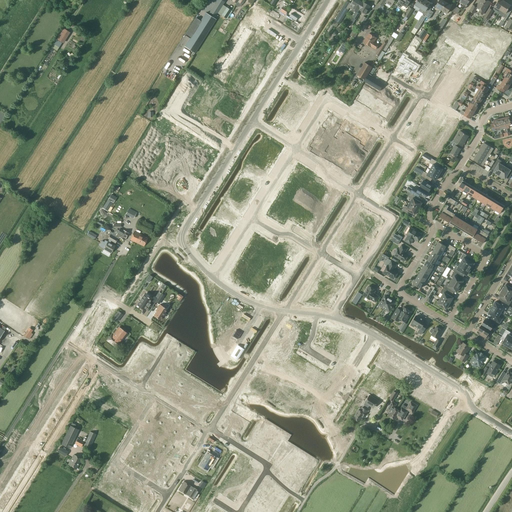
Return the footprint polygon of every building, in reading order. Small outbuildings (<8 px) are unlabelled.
[(206,13),(185,46),(195,53),(216,19),(214,18),(218,12),(223,5),(225,0),(218,0),(209,15),(206,13)] [(351,4),(349,8),(356,12),(357,12),(359,10),(360,9),(363,3),(358,0),(353,0),(351,3),(351,4)] [(422,15),(414,27),(418,30),(426,17),(430,10),(431,8),(429,6),(431,3),(425,0),(420,8),(418,11),(423,14),(422,16),(422,15)] [(420,8),(425,0),(417,0),(415,5),(420,8)] [(442,0),(439,0),(436,7),(438,8),(436,12),(439,14),(441,10),(446,2),(442,0)] [(482,15),(490,2),(486,0),(480,0),(476,7),(473,5),(469,11),(473,13),(477,8),(480,10),(479,12),(482,15)] [(500,10),(505,2),(504,1),(505,0),(504,0),(498,0),(493,9),(496,11),(497,8),(500,10)] [(343,9),(335,21),(339,24),(347,12),(348,9),(349,8),(351,4),(351,3),(348,1),(344,6),(343,9)] [(360,9),(359,10),(362,11),(361,12),(365,15),(370,6),(363,2),(363,3),(360,9)] [(441,10),(439,14),(442,16),(444,12),(447,13),(452,6),(446,2),(441,10)] [(505,2),(500,10),(498,13),(501,15),(506,19),(511,11),(508,10),(510,5),(505,2)] [(456,7),(452,13),(456,16),(460,10),(456,7)] [(488,17),(488,18),(493,10),(490,7),(485,15),(488,17)] [(226,8),(221,16),(227,20),(232,12),(226,8)] [(249,10),(246,13),(252,17),(253,15),(263,21),(266,18),(263,16),(263,15),(260,13),(259,14),(255,11),(254,13),(249,10)] [(356,12),(349,23),(352,24),(359,13),(357,12),(356,12)] [(355,27),(350,35),(355,38),(360,30),(355,27)] [(63,43),(69,32),(63,28),(57,39),(63,43)] [(450,30),(446,38),(451,41),(458,30),(456,28),(454,32),(450,30)] [(458,30),(451,41),(455,43),(460,36),(457,34),(459,31),(458,30)] [(462,32),(457,40),(461,42),(468,31),(466,30),(464,33),(462,32)] [(492,31),(485,43),(489,45),(493,38),(491,37),(493,32),(492,31)] [(468,32),(462,42),(466,44),(471,37),(468,35),(470,33),(468,32)] [(376,49),(378,45),(374,42),(377,38),(369,33),(364,42),(376,49)] [(483,33),(478,41),(483,45),(488,37),(483,33)] [(504,34),(501,40),(508,43),(511,38),(504,34)] [(494,38),(489,45),(494,48),(501,36),(499,35),(496,40),(494,38)] [(440,36),(439,39),(442,41),(441,45),(449,51),(452,45),(440,36)] [(57,50),(61,43),(56,40),(52,47),(57,50)] [(384,41),(376,54),(379,56),(382,51),(387,42),(384,41)] [(497,46),(504,50),(506,45),(500,42),(497,46)] [(434,47),(433,49),(445,57),(448,51),(440,45),(438,49),(434,47)] [(432,50),(431,52),(435,54),(434,57),(442,63),(445,58),(432,50)] [(482,50),(479,55),(490,62),(490,61),(487,59),(490,55),(482,50)] [(384,56),(379,63),(383,65),(381,69),(387,72),(389,67),(392,69),(395,63),(384,56)] [(478,56),(476,61),(483,65),(485,62),(488,64),(489,63),(478,56)] [(404,58),(399,67),(404,70),(409,61),(404,58)] [(428,60),(426,61),(439,69),(442,63),(434,58),(431,62),(428,60)] [(409,61),(404,70),(409,73),(414,65),(409,61)] [(364,79),(372,66),(365,62),(357,74),(364,79)] [(475,62),(472,67),(479,71),(481,68),(485,71),(486,69),(475,62)] [(419,72),(415,78),(420,80),(424,73),(420,70),(421,69),(419,68),(417,71),(419,72)] [(505,77),(511,81),(511,70),(508,68),(503,76),(505,77)] [(425,74),(421,81),(424,83),(427,77),(428,78),(430,74),(429,73),(427,75),(425,74)] [(368,75),(366,79),(381,88),(383,84),(368,75)] [(509,86),(511,81),(505,77),(502,82),(509,86)] [(479,89),(486,94),(489,89),(486,87),(488,85),(481,81),(480,84),(481,85),(480,87),(477,85),(476,87),(479,89)] [(506,91),(509,86),(502,82),(499,86),(497,85),(495,88),(503,92),(505,90),(506,91)] [(485,95),(486,94),(479,89),(476,94),(483,98),(484,98),(485,96),(485,95)] [(363,92),(357,100),(362,103),(368,95),(363,92)] [(483,98),(476,94),(473,98),(480,103),(481,101),(482,101),(484,99),(483,99),(483,98)] [(368,95),(362,103),(367,106),(372,98),(368,95)] [(372,98),(367,106),(371,109),(377,100),(372,98)] [(425,98),(411,120),(413,122),(420,126),(434,104),(425,98)] [(477,107),(480,103),(473,98),(470,103),(477,107)] [(377,100),(371,109),(376,112),(381,103),(377,100)] [(381,103),(376,112),(381,115),(386,106),(381,103)] [(475,112),(477,107),(470,103),(467,108),(475,112)] [(386,106),(381,115),(385,118),(391,109),(386,106)] [(470,116),(471,116),(472,117),(472,116),(473,117),(473,116),(474,115),(474,114),(475,112),(467,108),(465,112),(462,111),(460,113),(469,118),(470,116)] [(329,117),(323,127),(329,131),(335,121),(329,117)] [(494,123),(491,124),(493,131),(496,131),(501,130),(501,127),(499,119),(493,120),(494,123)] [(346,120),(340,128),(345,131),(351,123),(346,120)] [(447,122),(443,130),(445,131),(444,133),(448,136),(451,131),(449,130),(452,125),(447,122)] [(351,123),(345,131),(350,134),(355,126),(351,123)] [(355,126),(350,134),(354,137),(360,129),(355,126)] [(360,129),(354,137),(359,140),(364,132),(360,129)] [(466,140),(469,136),(460,131),(454,141),(461,146),(465,140),(466,140)] [(364,132),(359,140),(364,143),(369,135),(364,132)] [(369,135),(364,143),(368,146),(374,138),(369,135)] [(317,137),(311,146),(317,150),(323,140),(317,137)] [(481,149),(490,155),(494,149),(484,143),(481,149)] [(456,155),(461,148),(455,145),(451,152),(456,155)] [(387,154),(382,161),(387,164),(391,158),(395,160),(400,152),(393,147),(388,155),(387,154)] [(486,161),(490,155),(481,149),(477,155),(486,161)] [(330,150),(325,158),(329,161),(335,153),(330,150)] [(401,152),(395,162),(401,166),(397,171),(401,172),(406,164),(403,162),(407,156),(401,152)] [(335,153),(329,161),(334,164),(339,155),(335,153)] [(339,155),(334,164),(338,166),(343,158),(339,155)] [(483,166),(486,161),(477,155),(474,160),(483,166)] [(343,158),(338,166),(342,169),(347,160),(343,158)] [(430,169),(440,175),(440,174),(441,175),(442,172),(443,169),(440,167),(442,164),(432,158),(429,162),(433,164),(430,169)] [(499,177),(505,167),(501,165),(503,162),(498,159),(492,169),(494,171),(494,172),(496,174),(495,175),(499,177)] [(347,160),(342,169),(346,171),(351,163),(347,160)] [(351,163),(346,171),(351,174),(356,166),(351,163)] [(416,166),(413,170),(421,175),(423,171),(416,166)] [(505,167),(499,177),(502,179),(503,178),(505,179),(506,178),(508,179),(510,176),(511,176),(511,174),(511,167),(510,166),(508,169),(505,167)] [(440,175),(430,169),(427,173),(424,171),(421,175),(426,178),(429,180),(431,181),(433,178),(436,180),(438,178),(439,178),(440,176),(440,175)] [(376,180),(371,187),(376,189),(381,182),(378,179),(381,174),(378,172),(374,179),(376,180)] [(427,182),(429,180),(426,178),(421,175),(420,178),(423,180),(420,186),(429,192),(433,186),(427,182)] [(382,182),(377,191),(381,193),(385,187),(388,189),(394,181),(390,179),(386,184),(382,182)] [(463,191),(468,184),(463,181),(461,184),(458,182),(455,188),(458,190),(459,188),(463,191)] [(468,194),(472,186),(468,184),(463,191),(468,194)] [(419,197),(420,198),(421,195),(426,198),(429,192),(420,186),(418,189),(414,186),(412,188),(409,187),(407,190),(412,193),(419,197)] [(472,197),(477,189),(472,186),(468,194),(472,197)] [(152,191),(150,191),(148,196),(156,199),(159,191),(153,188),(152,191)] [(477,199),(482,192),(477,189),(472,197),(477,199)] [(482,202),(486,195),(482,192),(477,199),(482,202)] [(417,200),(419,197),(412,193),(409,198),(411,199),(409,203),(420,210),(422,206),(421,205),(422,203),(417,200)] [(111,194),(108,199),(112,202),(113,202),(116,197),(111,194)] [(486,205),(491,198),(486,195),(482,202),(486,205)] [(491,208),(495,200),(491,198),(486,205),(491,208)] [(108,199),(103,208),(107,210),(112,202),(108,199)] [(495,211),(500,203),(495,200),(491,208),(495,211)] [(418,213),(420,210),(409,203),(407,206),(404,205),(401,210),(408,214),(409,211),(415,215),(417,212),(418,213)] [(500,203),(495,211),(500,214),(499,215),(502,217),(506,211),(503,209),(505,206),(500,203)] [(444,220),(449,211),(447,210),(449,206),(447,205),(440,217),(444,220)] [(130,207),(126,213),(133,217),(137,210),(130,207)] [(359,208),(355,215),(359,218),(364,211),(359,208)] [(449,223),(454,214),(449,211),(444,220),(449,223)] [(366,212),(361,219),(365,221),(370,215),(366,212)] [(454,226),(459,218),(455,216),(455,215),(454,214),(449,223),(454,226)] [(372,216),(367,223),(371,225),(376,219),(372,216)] [(459,229),(463,221),(459,218),(454,226),(459,229)] [(378,220),(373,226),(378,229),(382,223),(378,220)] [(463,231),(468,224),(463,221),(459,229),(463,231)] [(468,234),(472,227),(468,224),(463,231),(468,234)] [(344,227),(340,231),(344,235),(348,231),(344,227)] [(473,237),(477,230),(472,227),(468,234),(473,237)] [(417,241),(421,234),(411,228),(407,235),(408,236),(405,241),(411,244),(414,239),(417,241)] [(125,240),(128,233),(120,229),(116,237),(119,238),(119,237),(125,240)] [(478,240),(483,232),(478,229),(477,230),(473,237),(478,240)] [(144,246),(148,238),(134,232),(130,240),(144,246)] [(483,232),(478,240),(484,244),(489,235),(483,232)] [(111,253),(115,246),(105,240),(103,244),(106,245),(104,249),(111,253)] [(346,242),(342,249),(347,252),(351,245),(346,242)] [(443,252),(446,247),(439,242),(436,247),(443,252)] [(405,253),(408,248),(402,245),(399,250),(395,256),(404,262),(408,256),(405,253)] [(353,246),(348,254),(353,257),(358,249),(353,246)] [(441,256),(443,252),(436,247),(433,251),(441,256)] [(360,250),(356,258),(360,261),(366,253),(360,250)] [(438,261),(441,256),(433,251),(430,256),(438,261)] [(461,264),(471,270),(474,264),(471,262),(473,259),(463,253),(460,259),(463,260),(461,264)] [(435,265),(438,261),(430,256),(427,261),(435,265)] [(394,269),(397,265),(391,261),(389,266),(388,266),(384,273),(394,279),(398,272),(394,269)] [(432,270),(435,265),(427,261),(425,265),(432,270)] [(467,276),(471,270),(461,264),(459,267),(456,265),(453,271),(454,271),(463,277),(465,274),(467,276)] [(429,275),(432,270),(425,265),(422,270),(429,275)] [(321,268),(317,276),(322,280),(328,272),(321,268)] [(427,279),(429,275),(422,270),(419,275),(427,279)] [(461,280),(463,277),(454,271),(451,277),(453,278),(451,281),(460,287),(464,281),(461,280)] [(424,284),(427,279),(419,275),(416,279),(424,284)] [(340,279),(335,287),(340,290),(345,282),(340,279)] [(421,289),(424,284),(416,279),(415,281),(414,280),(413,283),(414,284),(413,284),(414,284),(413,286),(416,288),(417,286),(421,289)] [(457,292),(460,287),(451,281),(450,284),(447,283),(444,289),(453,294),(454,291),(457,292)] [(502,290),(511,296),(511,295),(511,285),(509,283),(507,286),(506,285),(504,288),(503,287),(502,290)] [(376,302),(379,297),(374,294),(376,290),(369,286),(363,296),(370,300),(371,299),(376,302)] [(453,294),(444,289),(444,288),(441,293),(443,295),(441,298),(450,304),(453,298),(451,296),(453,294)] [(509,300),(511,296),(502,290),(500,293),(501,294),(499,297),(500,297),(498,300),(502,302),(511,307),(509,306),(511,301),(509,300)] [(145,293),(138,305),(145,309),(147,305),(152,307),(157,299),(153,296),(152,297),(145,293)] [(390,312),(396,302),(385,296),(380,306),(390,312)] [(446,310),(450,304),(441,298),(439,302),(436,300),(433,305),(443,311),(444,308),(446,310)] [(305,299),(300,309),(305,312),(311,303),(305,299)] [(327,300),(323,311),(327,313),(333,303),(327,300)] [(319,301),(315,311),(319,314),(324,304),(319,301)] [(511,307),(502,302),(502,303),(502,302),(503,303),(501,306),(495,302),(494,303),(493,304),(493,305),(494,305),(492,308),(502,314),(503,313),(503,314),(505,311),(506,312),(508,311),(511,307)] [(159,310),(156,315),(162,319),(169,308),(162,303),(158,309),(159,310)] [(312,303),(307,312),(311,315),(316,305),(312,303)] [(411,312),(404,308),(402,311),(398,309),(392,318),(399,322),(400,319),(405,322),(411,312)] [(501,317),(502,314),(492,308),(490,311),(489,311),(489,312),(488,312),(488,313),(494,317),(493,320),(491,319),(499,324),(499,323),(500,324),(502,321),(502,317),(501,317)] [(422,320),(416,316),(411,325),(414,327),(415,325),(418,326),(417,327),(421,329),(418,333),(421,335),(427,325),(424,323),(426,321),(423,319),(422,320)] [(499,324),(491,319),(490,318),(488,321),(485,319),(482,325),(491,331),(493,327),(496,329),(499,324)] [(487,336),(491,331),(482,325),(478,331),(481,333),(480,335),(488,341),(490,338),(487,336)] [(120,342),(127,333),(119,327),(112,336),(111,335),(108,340),(117,347),(121,343),(120,342)] [(438,339),(443,331),(436,327),(432,335),(438,339)] [(509,347),(511,341),(511,336),(511,334),(511,333),(506,330),(501,339),(504,341),(503,344),(504,344),(503,345),(506,347),(507,346),(509,347)] [(465,362),(469,356),(466,355),(470,347),(463,343),(457,352),(463,355),(460,360),(465,362)] [(172,346),(168,351),(177,357),(181,351),(172,346)] [(485,363),(488,358),(477,351),(471,362),(480,367),(484,362),(485,363)] [(309,356),(306,362),(317,368),(321,363),(309,356)] [(501,366),(494,361),(492,365),(489,363),(482,374),(481,374),(479,377),(482,379),(484,375),(485,376),(488,371),(495,375),(501,366)] [(136,363),(130,372),(136,376),(142,367),(136,363)] [(155,364),(151,370),(153,371),(160,375),(161,376),(165,370),(155,364)] [(13,377),(19,367),(17,366),(15,368),(14,367),(9,374),(13,377)] [(149,380),(145,386),(151,389),(155,384),(154,384),(160,375),(153,371),(148,379),(149,380)] [(511,380),(511,372),(509,371),(507,374),(503,372),(497,382),(501,385),(503,381),(509,385),(511,380)] [(306,385),(309,387),(312,381),(310,380),(313,374),(308,372),(300,387),(305,389),(306,385)] [(99,375),(93,384),(99,388),(105,378),(99,375)] [(283,384),(279,393),(291,398),(294,390),(290,389),(291,387),(283,384)] [(175,385),(169,393),(174,397),(180,388),(175,385)] [(112,387),(107,395),(112,398),(117,390),(112,387)] [(180,388),(174,397),(179,400),(185,391),(180,388)] [(117,390),(112,398),(117,401),(122,393),(117,390)] [(292,402),(299,404),(302,393),(295,391),(292,402)] [(375,407),(379,401),(370,395),(366,401),(375,407)] [(134,397),(128,406),(134,410),(140,400),(134,397)] [(193,400),(188,409),(193,412),(198,403),(193,400)] [(392,418),(397,409),(395,408),(397,405),(392,402),(387,411),(390,413),(388,416),(392,418)] [(416,405),(411,402),(406,409),(412,413),(416,405)] [(198,403),(193,412),(198,415),(203,407),(198,403)] [(397,409),(392,418),(396,420),(397,417),(400,419),(406,410),(402,407),(400,411),(397,409)] [(368,411),(362,408),(360,411),(359,410),(354,418),(360,422),(363,417),(364,417),(368,411)] [(154,410),(151,415),(159,420),(162,415),(154,410)] [(151,415),(147,420),(156,425),(159,420),(151,415)] [(70,448),(79,429),(71,425),(62,444),(70,448)] [(182,427),(179,433),(187,438),(190,433),(182,427)] [(138,428),(135,434),(144,439),(147,434),(138,428)] [(82,447),(88,433),(82,430),(75,444),(82,447)] [(91,448),(96,434),(90,432),(85,445),(91,448)] [(179,433),(176,438),(184,443),(187,438),(179,433)] [(135,434),(132,439),(141,444),(144,439),(135,434)] [(213,436),(208,445),(224,455),(230,445),(213,436)] [(167,446),(163,451),(172,457),(175,451),(167,446)] [(60,447),(57,451),(65,456),(68,452),(60,447)] [(163,451),(160,456),(169,462),(172,457),(163,451)] [(125,452),(119,461),(124,464),(128,457),(130,456),(130,455),(125,452)] [(76,469),(82,459),(74,455),(69,464),(76,469)] [(128,457),(124,464),(130,467),(135,459),(130,456),(128,457)] [(135,459),(130,467),(135,470),(140,462),(135,459)] [(140,462),(135,470),(140,474),(145,465),(140,462)] [(145,465),(140,474),(145,477),(146,475),(150,468),(145,465)] [(150,468),(146,475),(151,478),(156,470),(151,467),(150,468)] [(156,470),(151,478),(156,482),(162,473),(156,470)] [(108,474),(102,483),(108,487),(113,477),(108,474)] [(199,488),(204,491),(208,483),(196,476),(194,480),(201,484),(199,488)] [(122,479),(117,487),(122,491),(127,482),(122,479)] [(199,491),(184,481),(178,489),(194,499),(199,491)] [(127,482),(122,491),(127,494),(132,485),(127,482)] [(141,495),(136,504),(142,508),(147,499),(141,495)] [(505,511),(509,505),(502,501),(498,508),(499,508),(497,511),(505,511)]
